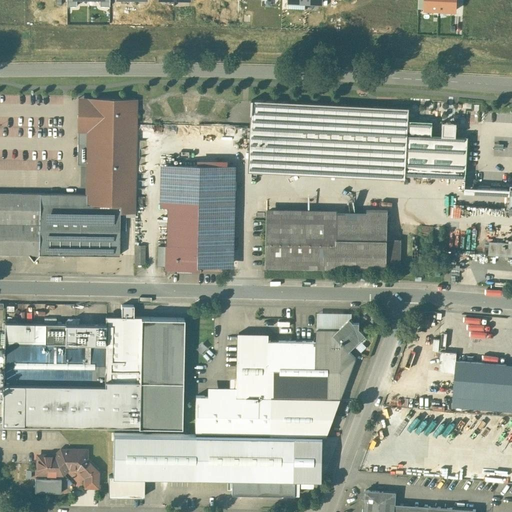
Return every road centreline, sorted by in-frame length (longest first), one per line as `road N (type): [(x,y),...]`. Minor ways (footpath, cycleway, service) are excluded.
road 1 (tertiary): [(0,70),(268,71),(511,85)]
road 2 (residential): [(0,287),(408,294)]
road 3 (residential): [(327,511),(408,294)]
